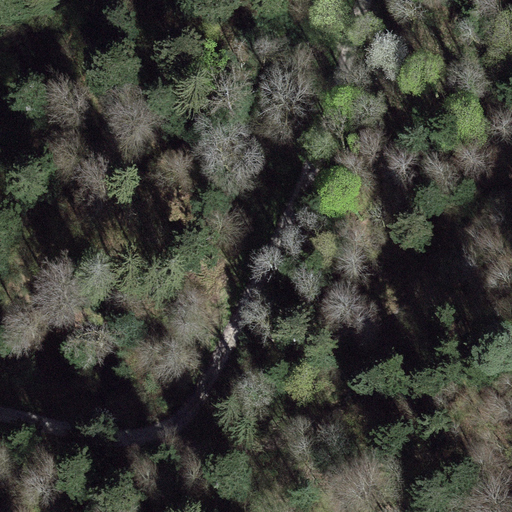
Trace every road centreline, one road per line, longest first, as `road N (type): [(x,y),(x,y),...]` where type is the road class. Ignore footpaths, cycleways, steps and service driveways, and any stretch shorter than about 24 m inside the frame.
road 1 (track): [(355,0),(329,113),(283,226),(189,406),(147,440)]
road 2 (track): [(147,440),(241,451),(312,426),(363,376),(457,222),(511,181)]
road 3 (track): [(147,440),(0,409)]
